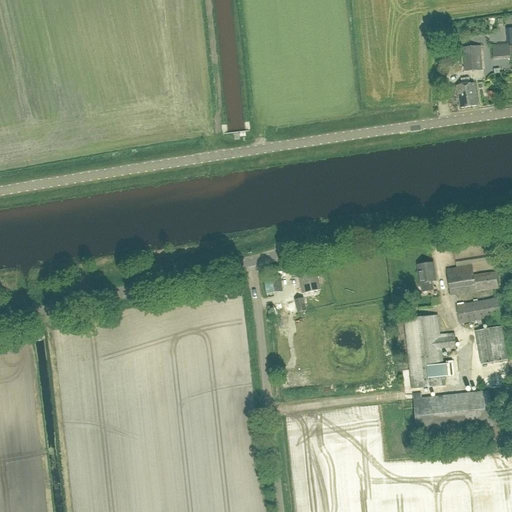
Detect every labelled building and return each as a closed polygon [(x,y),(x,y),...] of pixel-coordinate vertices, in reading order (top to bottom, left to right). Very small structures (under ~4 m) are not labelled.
[(511,28),(509,29),(510,46),(492,47),(493,60),(511,59),(511,28)] [(483,71),(480,47),(463,49),(466,73),(483,71)] [(478,106),(475,83),(457,86),(458,94),(457,94),(460,109),(478,106)] [(434,275),(432,263),(417,266),(420,284),(421,284),(422,293),(434,291),(432,282),(436,281),(435,274),(434,275)] [(473,276),(472,266),(447,270),(451,296),(498,289),(496,273),(473,276)] [(321,291),(316,269),(298,273),(303,295),(321,291)] [(276,278),(264,279),(266,294),(278,292),(276,278)] [(307,311),(304,298),(289,302),(291,313),(298,312),(298,313),(307,311)] [(501,318),(498,299),(468,304),(467,300),(462,301),(463,305),(456,306),(460,325),(501,318)] [(440,336),(438,316),(405,320),(412,389),(445,386),(442,353),(456,351),(455,334),(440,336)] [(507,361),(501,327),(475,332),(482,365),(507,361)] [(493,427),(489,391),(422,399),(421,393),(412,394),(417,435),(493,427)]
